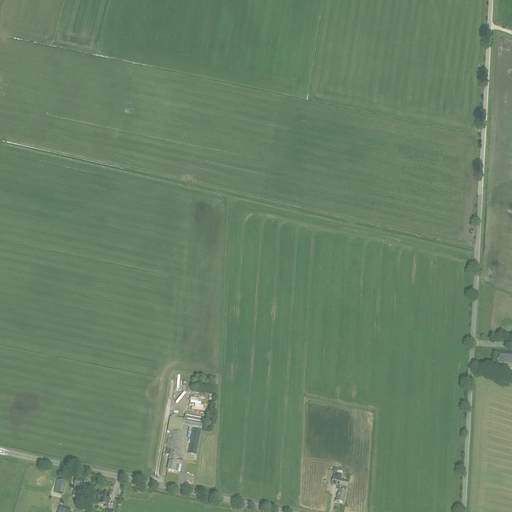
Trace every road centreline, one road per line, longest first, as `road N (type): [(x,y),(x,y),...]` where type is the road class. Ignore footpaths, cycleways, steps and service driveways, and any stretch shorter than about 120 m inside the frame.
road 1 (unclassified): [(462,511),(490,0)]
road 2 (tertiary): [(286,511),(0,450)]
